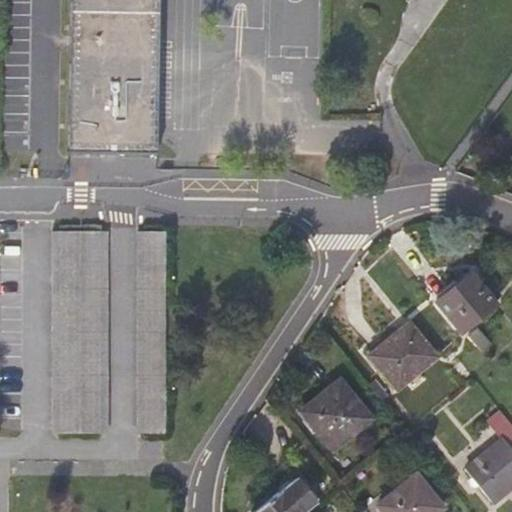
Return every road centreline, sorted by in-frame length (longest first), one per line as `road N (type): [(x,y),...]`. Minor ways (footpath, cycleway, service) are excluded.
road 1 (residential): [(203,511),(210,464),(228,424),(337,266),(338,204)]
road 2 (residential): [(338,204),(0,201)]
road 3 (residential): [(511,216),(455,198),(338,204)]
